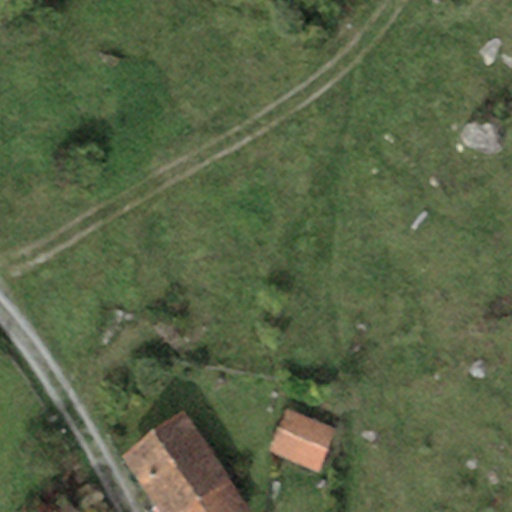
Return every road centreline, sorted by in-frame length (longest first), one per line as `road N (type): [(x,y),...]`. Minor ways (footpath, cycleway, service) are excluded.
road 1 (track): [(0,272),(263,126),(356,50),(395,0)]
road 2 (track): [(0,315),(30,347),(128,511)]
